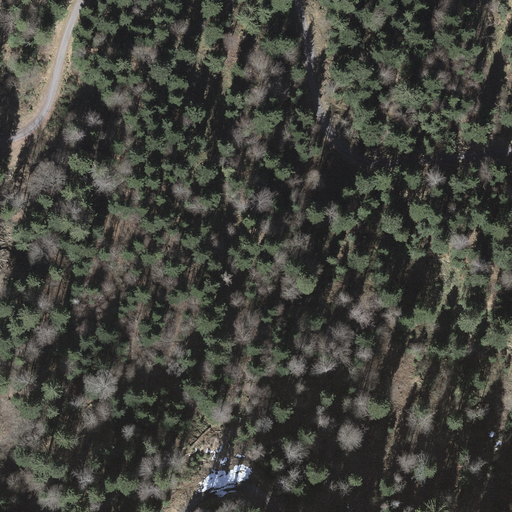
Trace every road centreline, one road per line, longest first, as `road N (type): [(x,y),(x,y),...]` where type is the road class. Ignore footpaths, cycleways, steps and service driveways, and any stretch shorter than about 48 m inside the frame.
road 1 (track): [(298,0),(313,97),(338,148),(364,169),(511,151)]
road 2 (track): [(0,139),(37,127),(79,0)]
